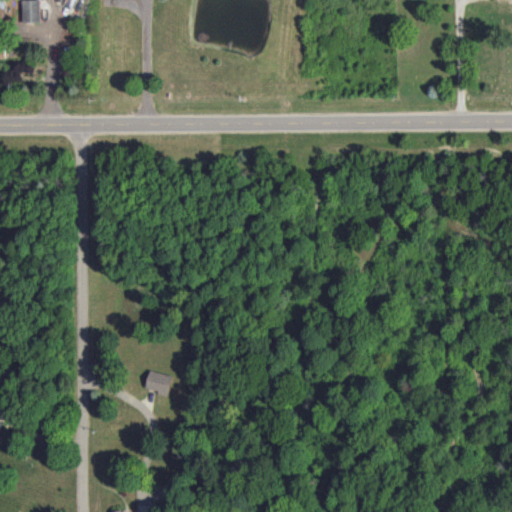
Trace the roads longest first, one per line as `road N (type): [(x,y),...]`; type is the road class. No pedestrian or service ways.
road 1 (residential): [(0,125),(511,123)]
road 2 (residential): [(79,125),(81,511)]
